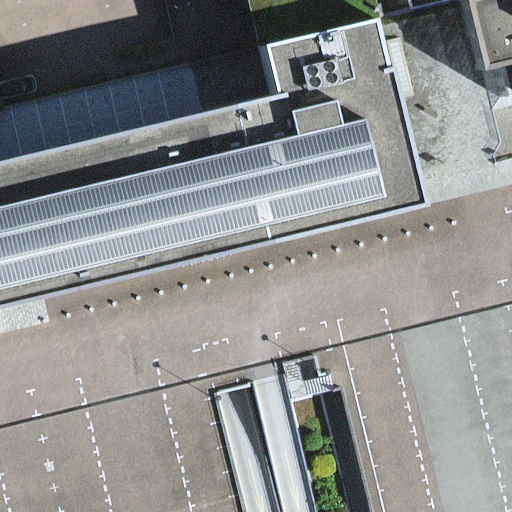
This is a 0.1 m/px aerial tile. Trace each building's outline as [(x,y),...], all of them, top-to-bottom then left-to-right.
[(263,0),(274,45),(398,16),(394,0),(263,0)] [(411,0),(414,12),(464,0),(411,0)] [(511,0),(471,0),(490,78),(511,72),(511,0)] [(398,16),(274,45),(288,101),(253,109),(284,243),(443,206),(398,16)] [(284,243),(253,109),(0,170),(0,229),(17,306),(284,243)] [(511,511),(511,196),(0,316),(0,511),(511,511)] [(0,309),(17,306),(0,229),(0,309)]
